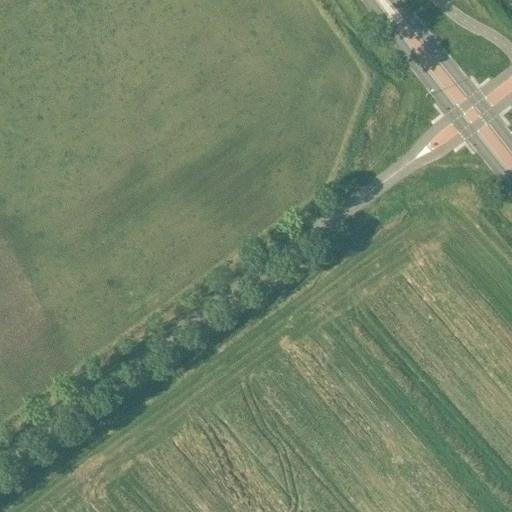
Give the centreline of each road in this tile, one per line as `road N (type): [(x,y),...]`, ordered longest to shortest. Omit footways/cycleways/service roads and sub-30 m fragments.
road 1 (unclassified): [(0,464),(314,233)]
road 2 (secondary): [(369,0),(511,183)]
road 3 (secondary): [(511,145),(393,0)]
